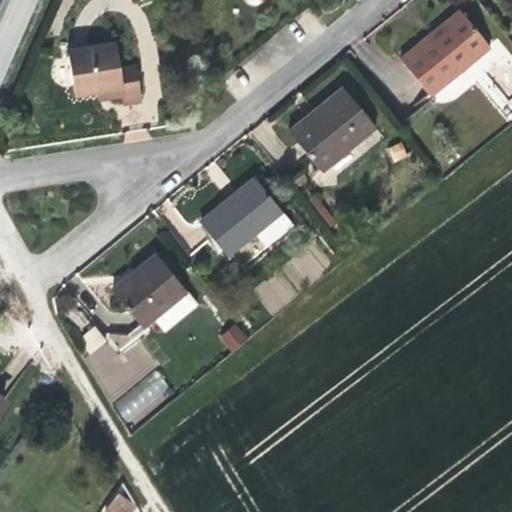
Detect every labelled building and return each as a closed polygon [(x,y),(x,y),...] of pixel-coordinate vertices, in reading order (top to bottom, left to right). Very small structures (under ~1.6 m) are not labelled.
[(429,95),(489,46),(460,10),(431,34),(433,36),(429,39),(423,44),(421,42),(399,59),(429,95)] [(118,69),(114,42),(66,50),(74,96),(97,92),(119,88),(120,95),(122,104),(139,101),(134,66),(118,69)] [(313,123),(347,93),(341,87),(317,107),(307,116),(313,123)] [(120,95),(119,88),(97,92),(98,99),(114,96),(120,95)] [(320,170),(374,126),(347,93),(313,123),(307,116),(288,131),(320,170)] [(185,118),(184,110),(175,112),(176,119),(185,118)] [(392,162),(407,156),(402,142),(387,147),(392,162)] [(293,225),(254,178),(236,193),(238,196),(235,199),(231,201),(229,198),(199,223),(225,255),(254,232),(266,247),(293,225)] [(185,291),(155,254),(131,273),(111,289),(141,327),(185,291)] [(258,287),(270,310),(292,299),(280,275),(258,287)] [(236,323),(218,336),(231,353),(248,340),(236,323)] [(94,325),(78,339),(91,354),(107,340),(94,325)] [(127,425),(173,394),(158,372),(112,403),(127,425)] [(105,511),(130,511),(134,508),(118,494),(104,511),(105,511)]
